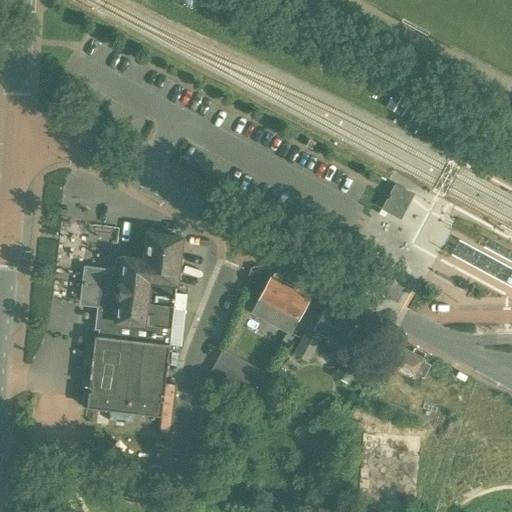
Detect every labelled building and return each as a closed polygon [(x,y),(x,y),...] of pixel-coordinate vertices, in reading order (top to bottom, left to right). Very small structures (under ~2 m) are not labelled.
[(445,114),(396,88),(386,107),(435,133),(445,114)] [(401,219),(414,194),(395,183),(381,208),(401,219)] [(163,396),(182,238),(147,234),(144,260),(123,257),(123,258),(118,257),(112,271),(103,270),(96,330),(100,330),(99,338),(95,338),(87,407),(161,416),(163,400),(160,400),(161,396),(163,396)] [(298,318),(308,299),(271,279),(261,298),(298,318)] [(356,323),(325,307),(316,323),(311,320),(293,354),(308,362),(323,333),(346,344),(356,323)] [(430,365),(422,360),(397,346),(387,364),(382,362),(376,373),(370,370),(356,396),(377,408),(381,401),(402,412),(421,377),(423,378),(430,365)]
